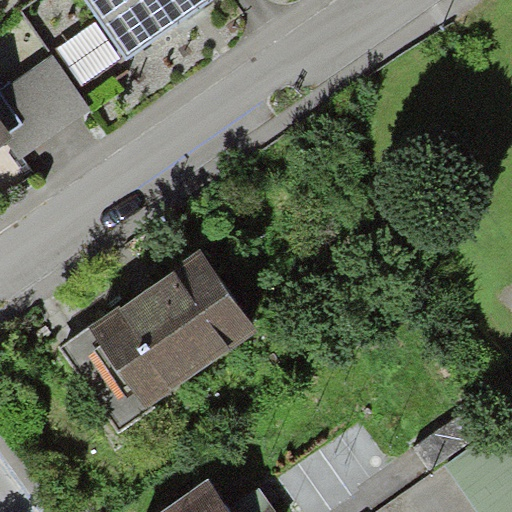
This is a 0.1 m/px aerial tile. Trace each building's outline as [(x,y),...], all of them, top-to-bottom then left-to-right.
[(85,0),(128,60),(213,0),(85,0)] [(0,144),(7,140),(20,159),(93,109),(53,53),(1,89),(0,86),(0,144)] [(118,428),(255,333),(199,254),(63,348),(118,428)] [(511,511),(511,448),(500,432),(451,466),(483,511),(511,511)] [(159,511),(276,511),(258,485),(229,505),(209,477),(159,511)]
